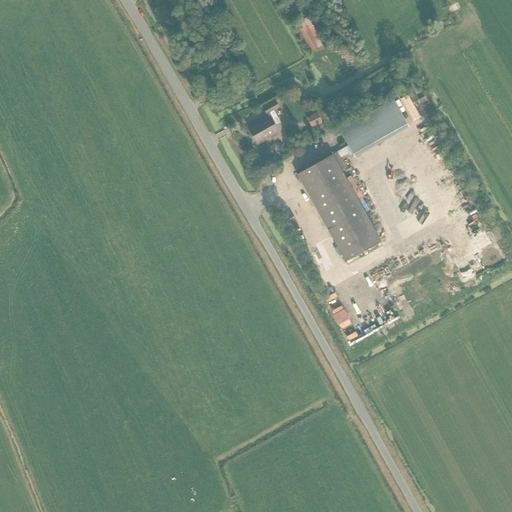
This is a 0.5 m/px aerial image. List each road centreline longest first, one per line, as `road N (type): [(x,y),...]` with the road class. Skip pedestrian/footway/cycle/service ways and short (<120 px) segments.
road 1 (unclassified): [(416,511),(123,0)]
road 2 (track): [(186,105),(217,112),(308,61)]
